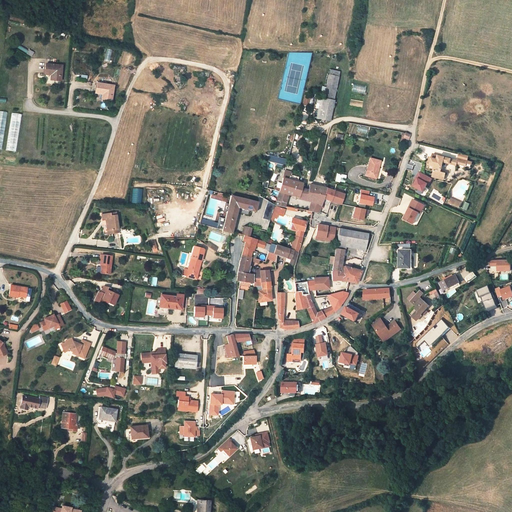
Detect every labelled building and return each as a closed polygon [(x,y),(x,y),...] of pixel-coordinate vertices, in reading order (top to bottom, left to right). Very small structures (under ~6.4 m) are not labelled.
[(55,75),(54,80),(60,80),(62,65),(46,64),(45,74),(51,74),(55,75)] [(339,76),(329,74),(324,99),(321,98),(320,104),(322,104),(319,118),(330,121),(339,76)] [(96,93),(102,94),(106,94),(105,99),(111,100),(114,85),(97,83),(96,93)] [(352,92),(365,93),(365,86),(352,85),(352,92)] [(17,152),(21,114),(11,113),(7,150),(17,152)] [(438,167),(435,176),(447,179),(448,175),(443,173),(445,167),(441,166),(442,161),(446,163),(446,161),(453,163),(454,158),(441,155),(440,159),(435,157),(433,164),(437,165),(438,167)] [(365,176),(375,178),(376,172),(375,171),(376,170),(377,170),(379,161),(369,158),(365,176)] [(337,173),(334,180),(339,181),(341,177),(345,178),(346,176),(342,175),(342,174),(337,173)] [(282,178),(278,192),(287,195),(289,195),(291,196),(295,182),(282,178)] [(326,188),(309,184),(307,190),(301,189),(302,184),(295,182),(291,196),(298,197),(305,199),(304,200),(311,202),(316,203),(320,206),(322,198),(326,188)] [(131,188),(131,203),(141,204),(141,188),(131,188)] [(326,188),(322,198),(330,201),(340,205),(344,194),(326,188)] [(278,192),(276,200),(285,202),(287,195),(278,192)] [(231,196),(222,230),(231,233),(238,207),(255,212),(258,202),(231,196)] [(415,198),(406,217),(416,221),(421,211),(422,208),(424,209),(427,204),(415,198)] [(452,198),(450,203),(460,207),(462,203),(452,198)] [(262,218),(269,220),(272,203),(265,202),(262,218)] [(312,212),(318,213),(320,206),(316,203),(311,202),(308,211),(312,212)] [(284,210),(275,207),(271,217),(276,219),(277,215),(282,216),(284,210)] [(104,220),(106,231),(117,230),(115,216),(110,216),(110,214),(101,215),(101,221),(104,220)] [(296,230),(303,232),(306,222),(291,218),(288,229),(293,230),(293,229),(296,230)] [(217,228),(218,223),(202,219),(201,224),(217,228)] [(324,226),(318,225),(317,236),(326,237),(325,240),(333,241),(335,227),(327,226),(327,228),(325,227),(324,227),(324,226)] [(344,247),(344,243),(365,247),(368,233),(338,228),(334,257),(333,263),(331,271),(343,272),(341,280),(348,282),(356,283),(361,271),(344,267),(340,266),(344,247)] [(301,238),(303,232),(296,230),(295,236),(301,238)] [(244,242),(241,255),(249,257),(251,250),(252,251),(254,245),(256,240),(248,237),(244,236),(242,241),(244,242)] [(295,236),(294,236),(290,250),(293,251),(297,252),(301,238),(295,236)] [(256,240),(254,245),(263,248),(265,242),(263,242),(258,240),(256,240)] [(287,258),(290,250),(275,245),(272,253),(276,254),(287,258)] [(411,249),(400,249),(399,265),(410,266),(410,258),(411,257),(411,249)] [(293,265),(297,252),(293,251),(291,259),(289,264),(293,265)] [(185,276),(195,279),(202,255),(192,252),(188,268),(185,276)] [(101,264),(100,273),(109,274),(112,256),(101,255),(100,264),(101,264)] [(247,272),(247,273),(245,273),(246,271),(246,270),(246,269),(246,268),(247,267),(247,266),(248,262),(248,261),(249,257),(241,255),(240,260),(239,264),(236,277),(236,281),(239,281),(249,283),(253,283),(254,278),(253,278),(252,271),(248,270),(248,271),(247,272)] [(510,260),(497,260),(497,265),(497,270),(511,270),(510,260)] [(269,282),(267,270),(259,271),(260,278),(260,282),(269,282)] [(343,272),(331,271),(331,281),(341,280),(343,272)] [(469,283),(477,277),(473,271),(465,277),(469,283)] [(446,280),(444,281),(440,283),(444,290),(459,282),(455,275),(453,276),(446,280)] [(313,280),(314,289),(328,288),(327,277),(313,278),(313,280)] [(269,284),(269,282),(260,282),(260,278),(254,278),(253,283),(253,286),(256,286),(261,287),(261,291),(257,291),(258,301),(258,302),(270,300),(270,285),(269,284)] [(306,281),(307,291),(314,289),(313,280),(306,281)] [(318,320),(324,318),(321,312),(320,311),(315,313),(309,300),(307,291),(306,281),(294,283),(294,292),(300,291),(305,308),(312,323),(318,320)] [(19,297),(19,296),(20,295),(27,296),(29,288),(12,285),(10,296),(19,297)] [(477,289),(485,312),(496,308),(488,285),(477,289)] [(110,292),(106,291),(108,287),(103,287),(101,293),(98,294),(96,298),(101,300),(103,299),(113,303),(116,295),(110,292)] [(383,298),(390,297),(389,289),(369,290),(364,291),(364,294),(364,299),(383,298)] [(431,298),(438,296),(437,289),(429,291),(431,298)] [(294,296),(295,310),(305,308),(300,291),(294,292),(294,296)] [(329,295),(329,300),(328,300),(332,307),(334,311),(337,309),(338,307),(341,302),(345,297),(347,293),(346,293),(341,291),(334,293),(331,294),(329,295)] [(183,295),(177,294),(176,296),(160,295),(159,307),(181,310),(183,295)] [(416,321),(421,315),(420,313),(424,309),(425,309),(428,305),(422,300),(421,301),(418,299),(420,297),(416,294),(410,302),(416,307),(414,308),(417,310),(411,316),(416,321)] [(66,304),(60,306),(63,313),(69,310),(66,304)] [(194,306),(194,316),(203,317),(204,315),(208,315),(208,306),(204,305),(204,307),(201,307),(194,306)] [(213,306),(208,306),(208,315),(212,315),(212,318),(222,318),(222,308),(216,308),(213,308),(213,306)] [(355,321),(359,313),(353,310),(346,306),(342,314),(355,321)] [(329,315),(334,311),(332,307),(321,312),(324,318),(329,315)] [(53,314),(46,317),(47,319),(44,320),(40,323),(44,329),(53,325),(57,323),(59,327),(63,325),(58,315),(54,317),(53,314)] [(383,324),(382,325),(378,319),(371,324),(384,342),(400,329),(395,321),(386,327),(383,324)] [(281,323),(278,323),(279,327),(285,330),(298,328),(297,322),(282,321),(281,323)] [(32,325),(30,329),(31,332),(39,329),(36,323),(32,325)] [(238,357),(238,356),(234,342),(250,340),(248,335),(248,334),(232,334),(226,336),(228,344),(231,357),(238,357)] [(321,335),(316,336),(317,344),(316,344),(318,356),(327,354),(325,342),(322,343),(321,335)] [(84,358),(89,343),(81,340),(80,344),(75,343),(72,342),(71,339),(66,341),(65,343),(61,345),(64,352),(69,350),(73,352),(77,353),(77,355),(84,358)] [(304,352),(304,340),(295,340),(294,344),(293,344),(292,352),(293,352),(293,355),(287,354),(287,361),(296,362),(296,361),(300,361),(301,352),(304,352)] [(125,341),(118,341),(117,353),(123,354),(124,354),(125,341)] [(115,352),(102,346),(99,353),(112,359),(113,358),(115,353),(115,352)] [(165,361),(165,351),(157,352),(154,353),(154,354),(152,354),(152,353),(141,353),(142,362),(151,362),(152,373),(158,372),(158,367),(165,367),(165,361)] [(341,351),(338,361),(356,366),(359,355),(341,351)] [(174,367),(194,369),(196,355),(176,353),(174,367)] [(244,356),(242,356),(243,364),(255,364),(255,356),(244,356)] [(122,357),(116,357),(116,358),(115,371),(122,372),(124,357),(122,357)] [(141,377),(133,376),(133,383),(140,384),(141,377)] [(296,382),(281,382),(281,392),(296,392),(296,382)] [(107,388),(99,389),(100,395),(100,396),(105,395),(110,396),(111,393),(113,393),(123,396),(125,389),(110,385),(109,388),(107,388)] [(176,396),(179,396),(178,406),(186,407),(186,410),(196,411),(197,401),(189,401),(187,400),(187,398),(188,397),(184,396),(185,393),(176,392),(176,396)] [(210,394),(208,415),(216,415),(217,407),(221,403),(224,401),(232,401),(233,393),(221,392),(221,395),(210,394)] [(39,399),(22,396),(20,408),(27,409),(28,406),(37,408),(37,406),(45,408),(47,398),(39,397),(39,399)] [(105,422),(106,419),(112,420),(115,421),(117,410),(101,407),(99,418),(98,418),(98,419),(98,421),(99,421),(99,422),(100,423),(102,423),(103,423),(104,422),(105,422)] [(75,414),(62,413),(60,427),(67,428),(67,430),(75,431),(76,424),(74,423),(75,414)] [(183,425),(179,425),(178,434),(182,434),(182,435),(192,436),(192,435),(197,436),(198,427),(193,426),(194,421),(184,420),(183,425)] [(147,437),(146,425),(130,427),(130,438),(129,439),(130,440),(130,441),(131,441),(132,442),(133,442),(134,442),(135,441),(136,440),(137,439),(137,438),(147,437)] [(257,435),(248,437),(251,448),(260,446),(260,448),(268,446),(267,442),(265,431),(257,433),(257,435)] [(230,437),(219,446),(222,449),(224,447),(229,454),(237,447),(233,442),(232,441),(233,440),(230,437)] [(202,464),(196,469),(199,473),(205,468),(202,464)] [(208,511),(209,501),(197,500),(197,505),(199,505),(198,511),(208,511)]
